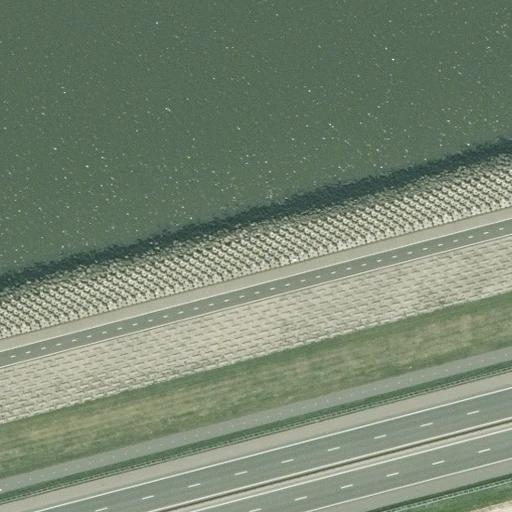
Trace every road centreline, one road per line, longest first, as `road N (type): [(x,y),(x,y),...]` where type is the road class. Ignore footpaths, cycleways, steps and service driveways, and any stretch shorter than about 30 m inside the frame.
road 1 (motorway): [(511,402),(91,511)]
road 2 (motorway): [(249,511),(511,443)]
